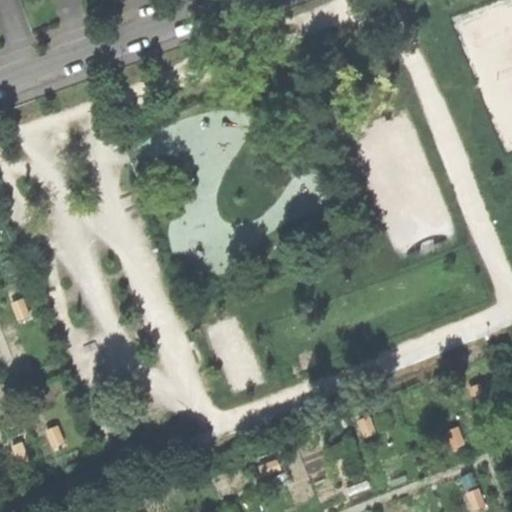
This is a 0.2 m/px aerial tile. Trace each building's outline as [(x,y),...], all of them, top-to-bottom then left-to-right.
[(23,298),(12,302),(20,320),(30,316),(23,298)] [(480,384),(470,388),(477,406),(488,402),(480,384)] [(369,414),(359,418),(366,436),(376,432),(369,414)] [(58,425),(48,429),(55,447),(66,443),(58,425)] [(458,427),(447,431),(455,449),(465,445),(458,427)] [(23,441),(13,445),(20,464),(30,459),(23,441)] [(346,456),(336,460),(343,478),(353,474),(346,456)] [(279,458),(260,465),(265,476),(283,469),(279,458)] [(479,488),(469,492),(476,510),(487,506),(479,488)]
